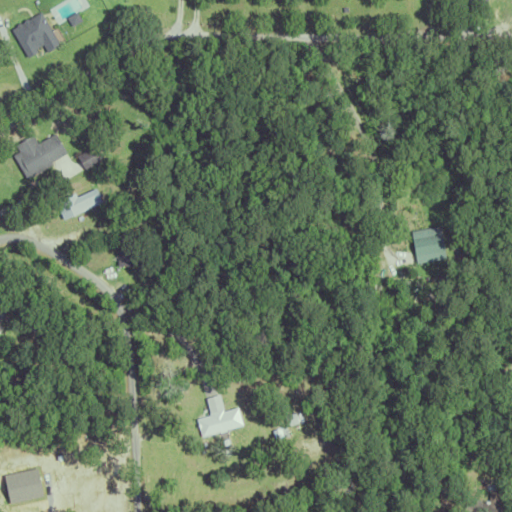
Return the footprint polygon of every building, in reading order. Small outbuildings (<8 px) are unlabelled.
[(443,7),(443,0),(485,0),(485,9),(443,7)] [(34,48),(24,54),(8,26),(13,23),(13,22),(17,19),(18,20),(21,18),(20,17),(24,15),(25,16),(38,8),(56,40),(44,47),(40,41),(33,45),(34,48)] [(64,14),(74,8),(79,17),(69,23),(64,14)] [(39,137),(46,150),(44,151),(50,161),(24,175),(14,157),(20,154),(17,148),(20,146),(16,140),(30,132),(34,140),(39,137)] [(74,152),(91,142),(99,155),(82,166),(74,152)] [(81,154),(88,168),(106,160),(99,145),(81,154)] [(80,208),(79,207),(60,216),(52,198),(72,189),(74,193),(93,184),(100,199),(80,208)] [(379,199),(411,186),(416,200),(384,213),(379,199)] [(408,227),(437,222),(443,255),(414,260),(408,227)] [(115,262),(116,243),(133,244),(132,263),(115,262)] [(10,258),(18,257),(19,268),(12,269),(10,258)] [(29,321),(37,308),(45,314),(38,326),(29,321)] [(223,426),(223,428),(217,429),(217,428),(199,433),(194,416),(208,412),(207,410),(219,406),(220,409),(234,405),(239,422),(223,426)] [(270,428),(283,424),(286,433),(272,437),(270,428)] [(469,511),(471,497),(482,499),(482,497),(486,498),(487,490),(496,491),(495,501),(511,502),(511,511),(469,511)]
